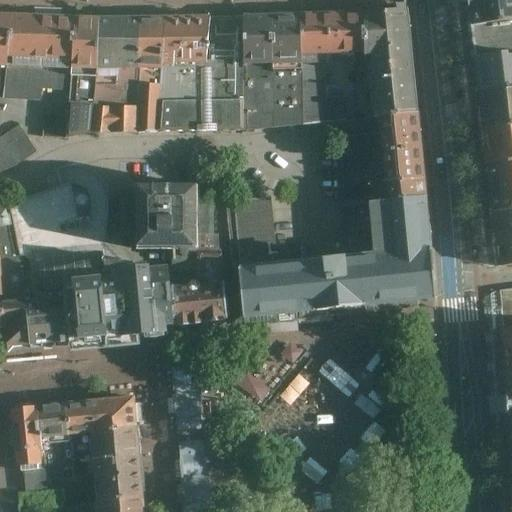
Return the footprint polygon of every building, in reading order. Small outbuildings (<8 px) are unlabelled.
[(511,0),(465,0),(468,29),(511,22),(511,0)] [(380,57),(386,122),(424,119),(415,13),(376,15),(380,57)] [(307,15),(285,16),(287,130),(308,126),(308,59),(307,15)] [(380,57),(376,15),(307,15),(308,59),(308,126),(332,123),(332,59),(380,57)] [(287,130),(285,16),(264,17),(267,132),(287,130)] [(0,17),(0,71),(9,71),(13,17),(0,17)] [(45,103),(45,91),(76,93),(79,18),(50,18),(13,17),(9,71),(7,101),(45,103)] [(174,18),(171,135),(214,135),(212,17),(174,18)] [(237,17),(212,17),(214,135),(240,134),(237,17)] [(264,17),(237,17),(240,134),(252,134),(260,133),(267,132),(264,17)] [(107,135),(111,18),(79,18),(76,93),(74,119),(73,141),(85,138),(94,137),(100,135),(107,135)] [(144,18),(111,18),(107,135),(141,134),(144,18)] [(144,18),(141,134),(171,135),(174,18),(144,18)] [(511,55),(511,22),(468,29),(472,62),(511,55)] [(477,96),(511,91),(511,55),(472,62),(477,96)] [(511,91),(477,96),(483,133),(511,128),(511,91)] [(73,141),(74,119),(47,117),(46,140),(73,141)] [(375,189),(378,212),(431,207),(425,127),(424,119),(386,122),(387,130),(387,136),(392,187),(375,189)] [(0,143),(0,176),(20,167),(39,154),(21,127),(6,140),(0,143)] [(511,128),(483,133),(487,170),(511,166),(511,128)] [(387,136),(339,140),(347,256),(382,253),(378,212),(375,189),(392,187),(387,136)] [(21,255),(30,260),(112,254),(105,243),(107,228),(108,214),(108,200),(109,195),(108,190),(105,185),(103,180),(100,177),(97,173),(93,171),(90,169),(88,168),(82,167),(76,166),(71,166),(67,167),(59,169),(66,189),(11,207),(17,231),(21,255)] [(511,166),(487,170),(493,217),(511,214),(511,166)] [(198,189),(138,189),(138,202),(122,202),(122,237),(138,237),(137,250),(198,250),(198,237),(213,237),(214,203),(198,202),(198,189)] [(378,212),(382,253),(347,256),(276,263),(270,200),(235,203),(246,321),(440,303),(436,256),(431,207),(378,212)] [(11,207),(0,208),(0,234),(17,231),(11,207)] [(511,214),(493,217),(495,243),(511,240),(511,214)] [(0,234),(0,267),(23,264),(21,255),(17,231),(0,234)] [(511,240),(495,243),(498,268),(511,266),(511,240)] [(200,287),(224,285),(222,251),(197,253),(200,287)] [(112,254),(30,260),(31,275),(33,302),(68,300),(70,348),(169,336),(172,326),(169,289),(166,265),(148,265),(125,264),(112,254)] [(23,264),(0,267),(0,298),(3,298),(25,296),(23,271),(23,264)] [(25,296),(3,298),(4,304),(33,302),(31,275),(26,275),(23,271),(25,296)] [(200,287),(204,324),(228,322),(224,285),(200,287)] [(511,285),(492,288),(493,321),(511,318),(511,285)] [(172,326),(204,324),(200,287),(169,289),(172,326)] [(68,300),(33,302),(4,304),(4,308),(5,330),(6,353),(70,348),(68,300)] [(511,318),(493,321),(494,340),(511,338),(511,318)] [(511,338),(494,340),(496,359),(511,356),(511,338)] [(260,397),(313,363),(299,342),(246,376),(260,397)] [(511,356),(496,359),(500,408),(505,472),(511,469),(511,356)] [(172,359),(175,399),(179,434),(205,432),(201,396),(198,357),(172,359)] [(75,403),(78,447),(96,446),(142,444),(138,397),(75,403)] [(78,447),(75,403),(42,405),(45,450),(78,447)] [(46,467),(45,450),(42,405),(14,408),(19,468),(26,468),(46,467)] [(318,435),(345,435),(346,421),(318,421),(318,435)] [(211,511),(209,486),(205,442),(180,445),(184,488),(186,511),(185,511),(211,511)] [(96,446),(97,467),(144,465),(142,444),(96,446)] [(99,479),(100,508),(147,506),(144,465),(97,467),(96,467),(97,479),(99,479)] [(46,467),(26,468),(28,497),(48,496),(46,467)] [(24,511),(67,509),(66,494),(48,496),(28,497),(23,497),(24,511)]
